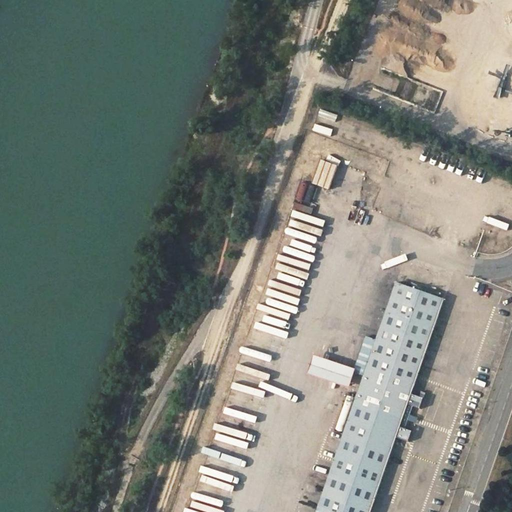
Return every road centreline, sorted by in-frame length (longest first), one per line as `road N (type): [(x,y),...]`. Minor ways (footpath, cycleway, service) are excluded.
road 1 (track): [(160,511),(297,107),(342,0)]
road 2 (track): [(132,466),(120,441),(154,318),(273,0)]
road 3 (unknown): [(492,0),(444,122),(484,141),(511,142)]
road 4 (track): [(115,511),(139,441),(190,349)]
road 5 (unclassified): [(511,376),(465,511)]
